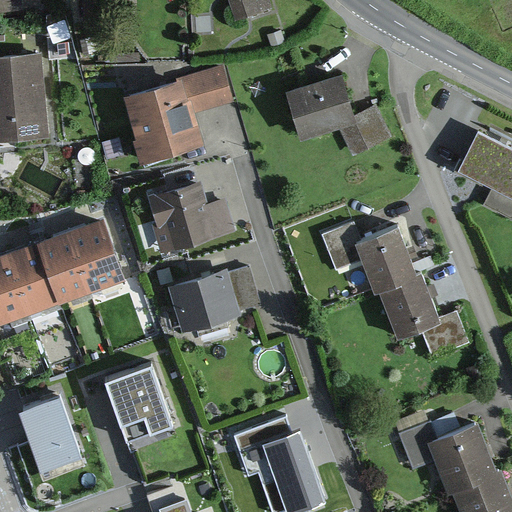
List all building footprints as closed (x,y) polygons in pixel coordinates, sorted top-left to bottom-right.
[(42,0),(0,0),(0,13),(43,12),(42,0)] [(269,0),(243,0),(247,20),(272,15),(269,0)] [(46,59),(0,59),(0,135),(47,135),(46,59)] [(343,69),(287,86),(301,133),(357,117),(343,69)] [(225,71),(125,96),(142,164),(202,149),(194,118),(234,108),(225,71)] [(511,148),(482,134),(462,174),(511,198),(511,148)] [(204,183),(148,197),(161,249),(235,231),(228,202),(210,206),(204,183)] [(0,259),(0,328),(127,284),(105,222),(87,229),(58,239),(21,252),(0,259)] [(362,226),(329,238),(342,272),(363,264),(375,296),(380,294),(397,339),(442,323),(424,273),(413,277),(395,229),(367,240),(362,226)] [(225,273),(175,287),(188,335),(238,321),(225,273)] [(172,417),(150,359),(106,375),(128,434),(172,417)] [(83,451),(60,390),(21,405),(43,465),(83,451)] [(284,420),(237,437),(250,474),(259,471),(274,511),(284,511),(288,511),(296,511),(324,502),(299,435),(290,438),(284,420)] [(473,428),(432,441),(449,493),(458,490),(464,511),(511,511),(511,510),(501,477),(489,480),(473,428)] [(155,493),(160,511),(195,511),(188,484),(155,493)]
